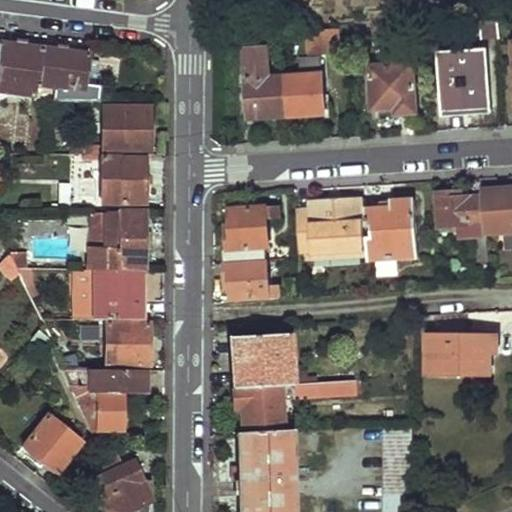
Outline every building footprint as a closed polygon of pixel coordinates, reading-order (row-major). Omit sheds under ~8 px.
[(498,24),(481,25),(481,42),(499,41),(498,24)] [(284,28),(246,30),(246,46),(286,45),(285,37),(284,28)] [(337,31),(285,37),(286,45),(286,59),(339,54),(337,31)] [(0,91),(34,95),(42,48),(1,42),(0,41),(0,91)] [(83,101),(89,55),(42,48),(34,95),(34,100),(83,101)] [(268,50),(246,51),(250,124),(290,122),(287,78),(271,79),(268,50)] [(485,59),(442,61),(446,111),(488,109),(485,59)] [(301,77),(287,78),(290,122),(328,119),(322,61),(300,63),(301,77)] [(415,64),(371,66),(375,115),(417,112),(415,64)] [(150,133),(149,107),(105,108),(105,152),(149,152),(154,147),(154,137),(150,133)] [(101,154),(100,146),(71,146),(71,154),(101,154)] [(145,184),(145,158),(103,158),(103,203),(144,203),(145,196),(149,196),(150,185),(145,184)] [(511,191),(482,193),(483,199),(486,236),(508,235),(511,234),(511,191)] [(488,255),(486,239),(486,236),(483,199),(472,200),(462,201),(461,194),(440,196),(442,230),(459,228),(460,241),(475,240),(476,257),(488,255)] [(297,210),(299,251),(355,249),(355,257),(355,260),(368,260),(367,244),(364,244),(362,201),(312,205),(313,209),(297,210)] [(419,258),(415,202),(392,203),(392,210),(365,212),(367,244),(368,260),(419,258)] [(267,209),(231,212),(232,227),(227,227),(230,264),(266,261),(265,247),(269,247),(267,209)] [(104,248),(105,210),(86,210),(86,270),(108,270),(109,248),(104,248)] [(143,267),(144,213),(124,213),(123,210),(105,210),(104,248),(109,248),(108,270),(122,270),(123,267),(143,267)] [(355,249),(299,251),(300,258),(355,257),(355,249)] [(18,269),(24,269),(24,253),(10,252),(18,269)] [(269,302),(266,261),(230,264),(225,264),(227,283),(231,282),(231,304),(269,302)] [(34,287),(32,269),(24,269),(18,269),(28,289),(34,287)] [(144,320),(144,270),(122,270),(108,270),(86,270),(75,270),(75,320),(144,320)] [(149,365),(149,323),(108,323),(107,364),(149,365)] [(50,340),(39,331),(30,343),(39,352),(50,340)] [(288,336),(239,339),(240,365),(231,366),(232,389),(291,385),(288,336)] [(500,336),(431,337),(430,375),(492,375),(492,356),(500,356),(500,336)] [(240,365),(239,339),(229,340),(231,366),(240,365)] [(81,369),(73,353),(59,354),(66,369),(81,369)] [(146,391),(146,369),(81,369),(66,369),(95,433),(124,433),(125,391),(146,391)] [(291,385),(232,389),(233,411),(243,411),(244,436),(287,434),(285,401),(357,397),(356,381),(291,385)] [(58,474),(81,443),(47,417),(24,447),(58,474)] [(414,511),(415,431),(387,432),(385,511),(414,511)] [(244,436),(239,436),(241,511),(295,511),(294,433),(287,434),(244,436)] [(144,483),(134,463),(123,468),(118,457),(97,466),(102,478),(96,481),(105,501),(100,509),(103,511),(151,511),(152,483),(144,483)]
